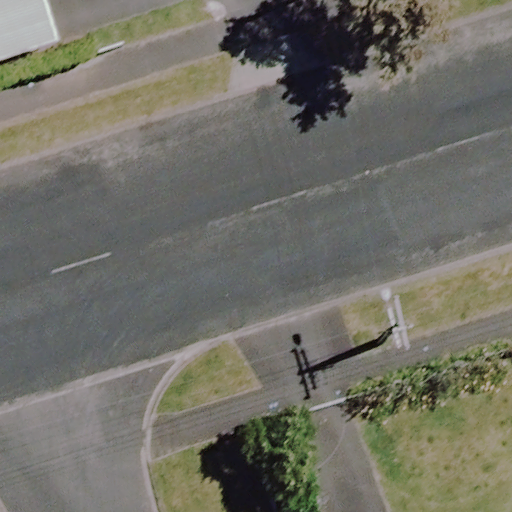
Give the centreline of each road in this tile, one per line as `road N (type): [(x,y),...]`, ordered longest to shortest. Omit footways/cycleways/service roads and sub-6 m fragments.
road 1 (residential): [(0,295),(511,135)]
road 2 (residential): [(0,314),(75,511)]
